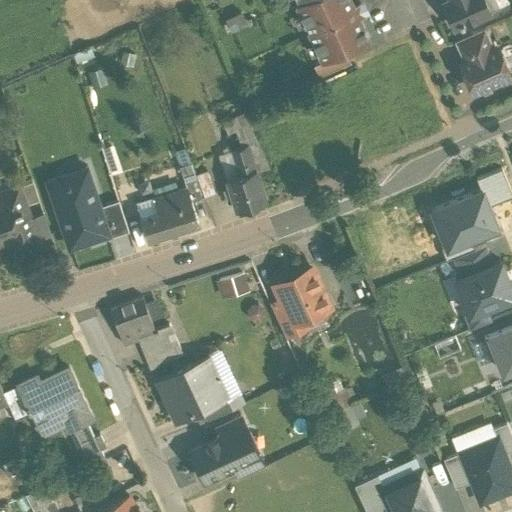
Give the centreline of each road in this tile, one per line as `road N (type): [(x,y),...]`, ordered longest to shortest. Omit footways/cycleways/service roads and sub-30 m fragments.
road 1 (tertiary): [(79,291),(285,220),(334,211),(511,121)]
road 2 (residential): [(174,511),(79,291)]
